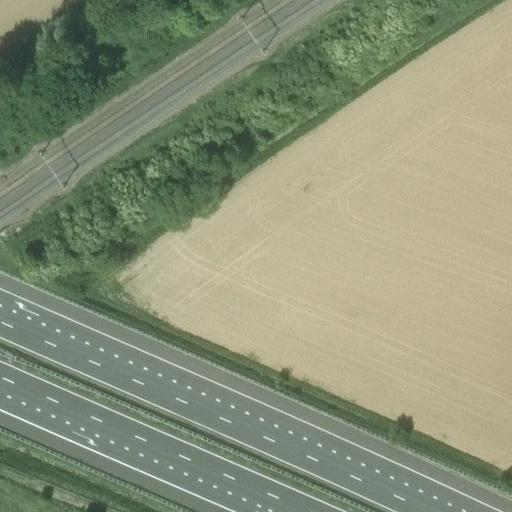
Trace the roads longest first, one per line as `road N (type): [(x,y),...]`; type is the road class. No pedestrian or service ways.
road 1 (motorway): [(428,511),(0,321)]
road 2 (motorway): [(0,379),(302,511)]
